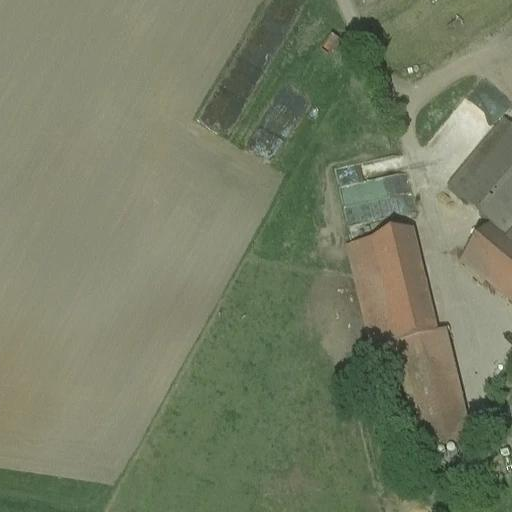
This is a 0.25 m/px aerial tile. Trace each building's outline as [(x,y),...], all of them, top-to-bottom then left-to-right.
[(511,130),(505,124),(448,192),(491,228),(492,227),(511,243),(511,130)] [(347,208),(399,197),(395,178),(406,176),(402,158),(339,172),(347,208)] [(511,243),(492,227),(491,228),(461,264),(511,306),(511,243)] [(412,234),(349,248),(374,354),(397,348),(415,344),(437,339),(412,234)] [(437,339),(415,344),(420,366),(442,360),(437,339)] [(442,360),(420,366),(415,344),(397,348),(421,457),(441,452),(436,430),(457,425),(442,360)] [(457,425),(436,430),(441,452),(462,447),(457,425)]
